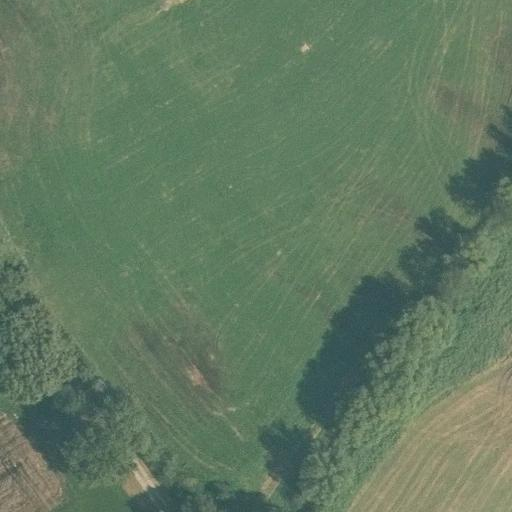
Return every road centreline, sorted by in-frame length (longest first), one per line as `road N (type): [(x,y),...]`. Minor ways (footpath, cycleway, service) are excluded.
road 1 (track): [(303,511),(511,201)]
road 2 (track): [(0,286),(167,511)]
